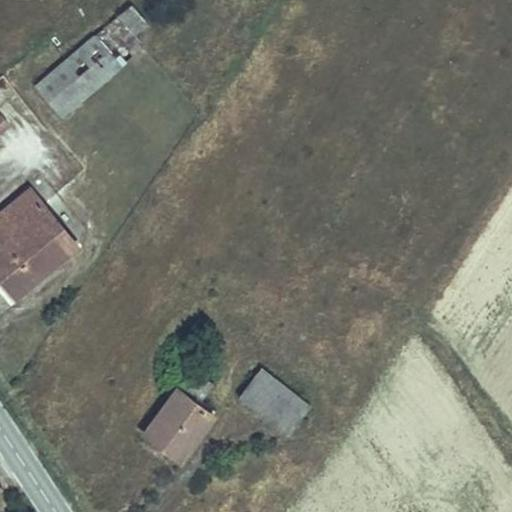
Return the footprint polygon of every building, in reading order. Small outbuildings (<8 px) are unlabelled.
[(150,24),(134,5),(119,17),(135,36),(150,24)] [(121,66),(95,35),(36,85),(61,116),(121,66)] [(0,112),(0,147),(2,147),(0,144),(0,135),(12,126),(0,112)] [(0,272),(18,292),(76,244),(29,189),(0,213),(0,272)] [(0,272),(0,282),(12,297),(18,292),(0,272)] [(287,434),(309,404),(260,367),(239,398),(287,434)] [(213,384),(191,368),(176,389),(197,404),(213,384)] [(213,416),(197,404),(176,389),(144,433),(181,460),(213,416)]
